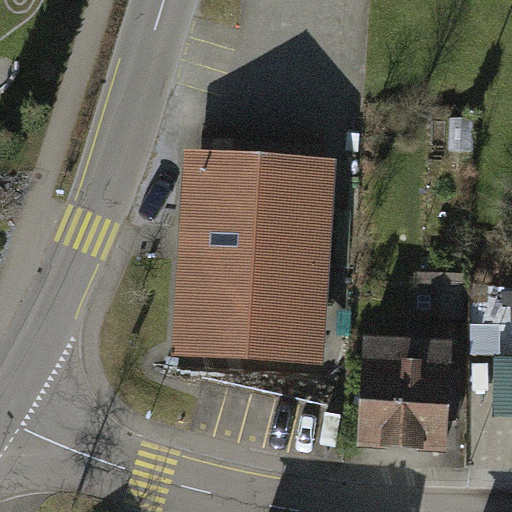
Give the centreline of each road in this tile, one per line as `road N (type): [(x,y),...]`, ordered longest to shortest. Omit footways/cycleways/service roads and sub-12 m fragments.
road 1 (tertiary): [(0,402),(87,233),(166,0)]
road 2 (residential): [(0,415),(156,477),(307,511)]
